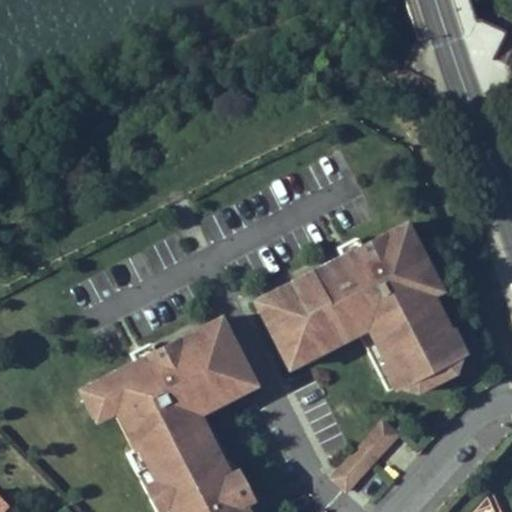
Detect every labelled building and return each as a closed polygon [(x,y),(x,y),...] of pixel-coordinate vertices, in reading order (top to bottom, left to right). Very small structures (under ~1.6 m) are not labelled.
[(392,387),(395,385),(458,353),(460,351),(447,328),(446,329),(405,249),(414,244),(402,223),(351,250),(354,256),(344,261),(340,254),(289,281),(293,290),(271,301),(269,297),(254,305),(286,366),(300,359),(297,352),(319,341),(323,348),(341,338),(335,326),(358,314),(382,361),(379,362),(392,387)] [(245,511),(240,503),(231,489),(204,435),(195,439),(184,417),(192,412),(209,404),(207,400),(229,388),(232,394),(251,384),(217,318),(199,327),(203,336),(177,350),(172,341),(145,355),(147,359),(136,365),(134,361),(78,389),(94,419),(112,409),(134,450),(137,449),(169,511),(245,511)] [(458,353),(395,385),(414,391),(451,372),(458,353)] [(367,435),(337,469),(351,482),(382,448),(367,435)] [(351,482),(337,469),(329,477),(344,490),(351,482)]
